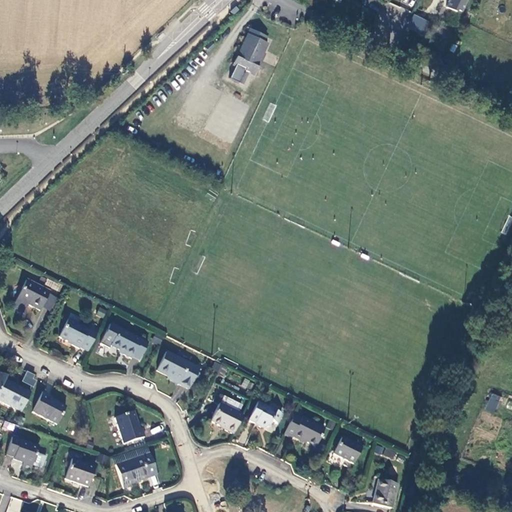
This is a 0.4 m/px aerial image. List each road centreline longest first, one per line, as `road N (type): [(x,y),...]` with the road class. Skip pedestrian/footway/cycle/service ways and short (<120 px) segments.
road 1 (secondary): [(44,171),(222,0)]
road 2 (residential): [(0,338),(91,384),(111,381),(162,401),(188,456)]
road 3 (residential): [(180,258),(78,203),(44,171)]
road 4 (residential): [(328,511),(316,491),(238,453),(188,456)]
